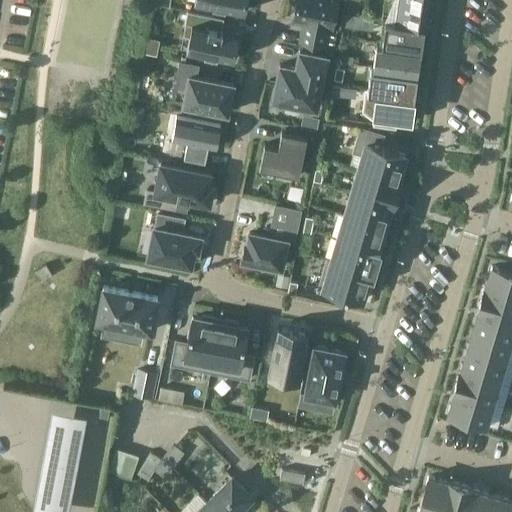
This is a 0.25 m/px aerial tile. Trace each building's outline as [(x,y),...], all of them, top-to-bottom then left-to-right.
[(197,0),(197,1),(214,4),(213,11),(225,13),(227,7),(244,10),(246,0),(197,0)] [(296,0),(292,20),(297,21),(304,23),(300,40),(324,45),(323,50),(333,52),(337,30),(337,29),(332,28),(337,0),(296,0)] [(347,0),(346,12),(359,13),(360,0),(347,0)] [(398,0),(395,20),(425,24),(427,8),(428,0),(398,0)] [(188,10),(185,24),(192,26),(188,49),(205,53),(204,59),(217,62),(219,55),(234,58),(239,33),(223,30),(223,29),(222,29),(217,28),(219,17),(188,10)] [(345,13),(343,26),(359,28),(360,15),(345,13)] [(385,18),(382,42),(421,48),(422,45),(424,26),(425,24),(395,20),(385,18)] [(377,42),(373,66),(417,72),(421,48),(382,42),(377,42)] [(280,63),(273,98),(296,103),(299,103),(315,106),(316,107),(317,105),(318,99),(327,55),(300,49),(296,66),(280,63)] [(341,54),(340,61),(352,63),(353,56),(341,54)] [(180,60),(177,72),(189,75),(183,103),(204,107),(228,112),(231,97),(233,87),(234,83),(217,80),(205,77),(197,75),(199,64),(180,60)] [(367,88),(367,89),(414,96),(417,72),(373,66),(371,66),(368,88),(367,88)] [(336,67),(334,79),(342,80),(344,68),(336,67)] [(367,89),(364,109),(372,115),(373,116),(373,119),(388,121),(396,122),(397,119),(411,121),(414,96),(367,89)] [(176,115),(172,137),(188,140),(184,158),(205,162),(209,144),(217,146),(221,124),(176,115)] [(361,127),(354,151),(363,153),(359,168),(401,181),(401,180),(397,179),(405,154),(405,153),(394,150),(387,148),(380,145),(384,134),(361,127)] [(265,143),(260,166),(299,175),(307,136),(282,130),(278,146),(265,143)] [(147,189),(144,202),(146,202),(159,205),(176,208),(179,196),(210,202),(210,199),(213,187),(213,184),(212,184),(209,183),(209,182),(211,173),(211,172),(195,169),(172,164),(160,162),(155,190),(147,189)] [(316,168),(313,180),(321,181),(323,169),(316,168)] [(359,168),(352,191),(394,204),(401,181),(359,168)] [(346,213),(345,214),(384,226),(390,204),(393,205),(394,204),(352,191),(346,213)] [(245,241),(242,257),(281,265),(286,240),(294,242),(301,209),(276,204),(269,235),(250,231),(247,241),(245,241)] [(153,232),(148,255),(191,264),(194,249),(198,249),(201,234),(195,233),(191,232),(182,231),(184,218),(158,212),(155,225),(154,225),(153,232)] [(345,216),(338,237),(380,250),(380,249),(377,248),(384,226),(345,214),(345,216)] [(306,216),(304,227),(312,229),(314,217),(306,216)] [(304,227),(301,239),(309,241),(312,229),(304,227)] [(327,258),(327,259),(373,273),(376,264),(380,250),(338,237),(332,259),(327,258)] [(318,288),(318,289),(335,294),(336,291),(362,299),(365,289),(368,290),(373,273),(327,259),(318,288)] [(34,270),(40,280),(47,276),(52,273),(46,263),(34,270)] [(485,286),(484,287),(511,294),(511,271),(492,266),(486,286),(485,286)] [(290,280),(287,292),(295,294),(298,282),(290,280)] [(103,285),(97,319),(151,330),(158,296),(103,285)] [(511,294),(484,287),(478,308),(511,317),(511,294)] [(479,309),(473,329),(511,340),(511,336),(511,317),(478,308),(479,309)] [(176,339),(172,363),(210,370),(221,318),(203,314),(202,318),(192,316),(189,335),(187,342),(176,339)] [(221,318),(210,370),(224,373),(249,378),(252,362),(253,355),(242,353),(246,333),(247,327),(237,325),(238,321),(221,318)] [(278,325),(269,369),(300,375),(306,341),(307,335),(308,331),(291,327),(278,325)] [(473,329),(467,349),(505,360),(511,340),(473,329)] [(301,392),(298,404),(306,406),(309,394),(334,399),(336,400),(336,398),(339,381),(340,379),(341,371),(342,369),(345,352),(345,350),(343,350),(331,348),(317,345),(314,344),(304,393),(301,392)] [(460,369),(499,381),(510,384),(511,376),(511,362),(505,360),(467,349),(461,369),(460,369)] [(137,369),(132,393),(152,396),(157,373),(137,369)] [(460,369),(453,391),(492,402),(499,381),(460,369)] [(454,392),(448,412),(486,424),(497,427),(503,405),(492,402),(453,391),(454,392)] [(108,418),(110,406),(101,405),(98,416),(108,418)] [(250,407),(248,418),(264,421),(267,410),(250,407)] [(73,511),(91,418),(54,411),(35,511),(73,511)] [(174,444),(155,469),(165,475),(173,465),(183,451),(174,444)] [(282,468),(280,477),(303,482),(305,472),(299,471),(288,469),(282,468)] [(428,475),(417,511),(440,511),(450,481),(449,482),(428,475)] [(232,476),(208,500),(219,511),(234,511),(251,496),(232,476)] [(450,481),(440,511),(463,511),(471,487),(450,481)] [(471,487),(463,511),(486,511),(491,494),(472,488),(472,487),(471,487)] [(186,504),(178,511),(219,511),(208,500),(199,492),(186,504)] [(511,500),(491,494),(486,511),(508,511),(511,504),(511,500)]
